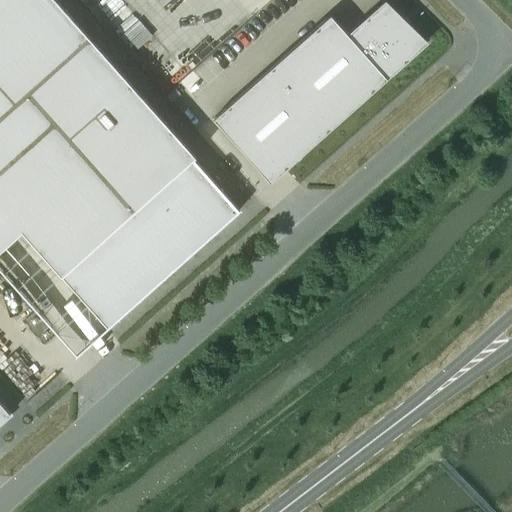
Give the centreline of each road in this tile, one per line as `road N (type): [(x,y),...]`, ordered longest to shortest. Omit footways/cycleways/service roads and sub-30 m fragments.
road 1 (unclassified): [(0,507),(489,68),(498,41),(463,0)]
road 2 (secondary): [(511,312),(261,511)]
road 3 (secondary): [(298,511),(511,346)]
